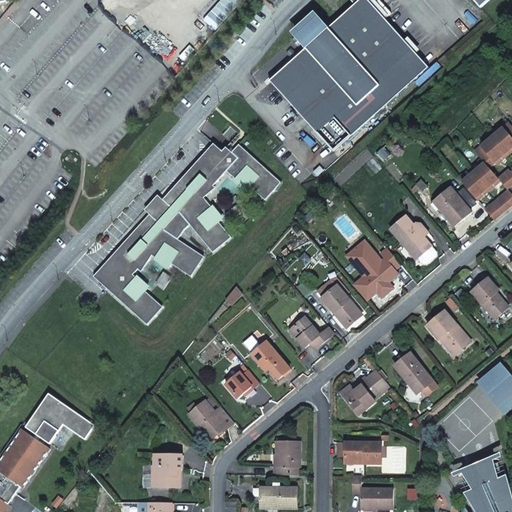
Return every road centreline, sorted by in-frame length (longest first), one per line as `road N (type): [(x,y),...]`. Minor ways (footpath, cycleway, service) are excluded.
road 1 (unclassified): [(301,0),(0,336)]
road 2 (residential): [(309,389),(511,217)]
road 3 (residential): [(322,511),(323,408),(309,389)]
